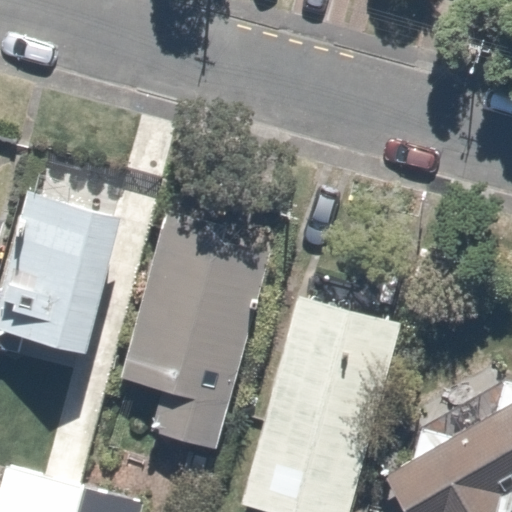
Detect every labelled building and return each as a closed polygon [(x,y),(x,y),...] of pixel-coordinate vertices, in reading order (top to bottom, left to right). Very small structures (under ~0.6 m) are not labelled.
[(0,335),(75,356),(115,204),(22,180),(0,264),(0,335)] [(200,443),(210,406),(221,410),(273,232),(163,200),(113,369),(159,383),(146,427),(200,443)] [(343,511),(390,317),(286,292),(235,506),(260,511),(343,511)] [(511,371),(497,402),(458,426),(423,415),(406,457),(378,473),(401,511),(500,511),(508,508),(497,489),(511,480),(511,371)] [(138,511),(141,501),(1,461),(0,463),(0,511),(138,511)]
